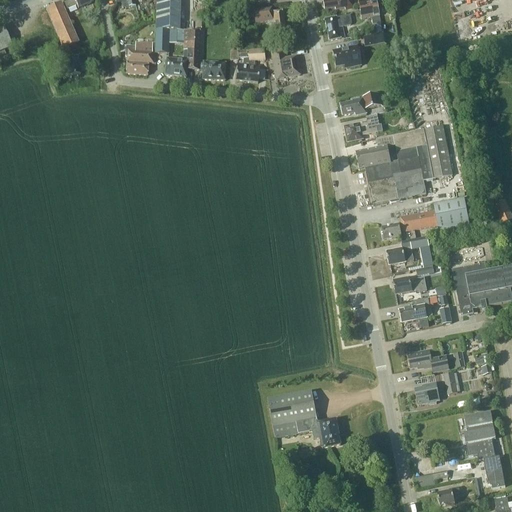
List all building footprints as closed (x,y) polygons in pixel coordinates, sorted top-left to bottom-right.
[(72,0),(63,4),(66,11),(73,8),(76,6),(77,10),(86,6),(91,4),(92,3),(90,0),(72,0)] [(113,0),(114,0),(115,0),(122,0),(125,8),(135,6),(133,0),(113,0)] [(155,0),(155,31),(154,44),(154,54),(168,55),(168,31),(179,31),(180,0),(155,0)] [(269,7),(268,0),(266,0),(252,2),(253,8),(269,7)] [(351,0),(323,0),(324,1),(322,2),(322,3),(321,5),(322,9),(324,10),(324,11),(334,9),(335,11),(344,9),(344,10),(353,9),(351,0)] [(356,2),(358,12),(377,8),(374,0),(366,0),(356,2)] [(60,4),(46,10),(63,50),(78,44),(64,12),(60,4)] [(377,8),(358,12),(360,21),(370,19),(372,26),(380,24),(377,8)] [(267,23),(270,25),(271,35),(274,35),(285,33),(283,13),(275,14),(272,14),(271,9),(253,11),(254,16),(255,24),(264,23),(267,23)] [(350,23),(349,16),(346,16),(336,18),(324,20),(329,42),(340,39),(343,39),(341,28),(349,27),(350,26),(350,25),(351,24),(350,23)] [(0,58),(6,56),(4,52),(11,48),(2,27),(0,27),(0,58)] [(364,48),(384,44),(382,34),(362,38),(364,48)] [(183,40),(183,61),(187,62),(186,70),(198,71),(199,64),(200,52),(200,40),(183,40)] [(416,48),(415,42),(403,44),(405,51),(416,48)] [(154,54),(154,44),(135,44),(135,47),(125,47),(124,57),(126,57),(125,75),(146,76),(147,65),(154,65),(154,54)] [(332,62),(334,62),(335,69),(349,66),(349,69),(360,67),(356,47),(332,52),(333,60),(331,60),(332,62)] [(235,82),(246,83),(248,67),(249,59),(246,59),(246,51),(237,52),(237,50),(230,51),(230,61),(237,61),(237,59),(242,59),(242,66),(237,65),(235,82)] [(257,51),(246,51),(246,59),(249,59),(248,67),(246,83),(257,84),(259,68),(253,67),(254,62),(262,62),(262,50),(257,51)] [(284,60),(283,52),(271,54),(275,80),(299,76),(296,57),(284,60)] [(79,75),(77,57),(66,59),(66,58),(55,59),(56,66),(66,65),(68,76),(79,75)] [(185,79),(186,70),(187,62),(183,61),(166,59),(164,76),(185,79)] [(199,64),(198,71),(202,72),(202,81),(213,81),(224,82),(225,64),(214,63),(202,63),(202,64),(199,64)] [(406,95),(405,87),(395,89),(396,97),(406,95)] [(381,106),(378,95),(351,100),(351,103),(340,105),(343,116),(355,114),(355,116),(366,114),(365,109),(381,106)] [(379,126),(377,115),(366,118),(367,124),(345,128),(348,142),(362,139),(362,136),(382,132),(381,126),(379,126)] [(390,164),(365,169),(373,205),(425,195),(423,182),(452,176),(443,127),(424,131),(393,137),(395,147),(398,162),(390,164)] [(395,147),(393,137),(376,140),(378,149),(356,154),(359,170),(365,169),(390,164),(387,148),(395,147)] [(409,232),(414,231),(437,227),(438,234),(439,235),(470,229),(464,199),(433,205),(434,208),(434,212),(400,219),(401,225),(399,225),(382,228),(384,241),(402,237),(400,231),(402,231),(403,233),(409,232)] [(503,225),(511,221),(511,212),(507,201),(495,206),(503,225)] [(424,238),(416,240),(411,241),(401,243),(402,249),(386,253),(389,267),(406,263),(413,262),(411,252),(419,250),(423,269),(432,267),(426,239),(424,239),(424,238)] [(511,301),(511,296),(511,289),(511,288),(511,267),(487,272),(486,264),(452,270),(461,316),(473,314),(473,310),(511,301)] [(434,274),(433,268),(416,271),(417,277),(434,274)] [(427,292),(424,278),(412,281),(410,281),(410,278),(393,282),(396,296),(420,291),(420,293),(427,292)] [(401,324),(417,321),(419,329),(429,327),(425,310),(430,309),(429,304),(428,299),(413,302),(415,308),(399,311),(401,324)] [(449,309),(441,311),(440,311),(442,326),(444,326),(451,325),(449,309)] [(415,324),(406,325),(407,334),(416,333),(415,324)] [(483,340),(482,333),(474,335),(476,341),(483,340)] [(411,371),(417,369),(418,372),(432,369),(433,374),(449,371),(446,357),(431,360),(429,351),(408,356),(411,371)] [(465,368),(462,354),(453,356),(456,370),(465,368)] [(489,364),(487,357),(474,360),(476,367),(489,364)] [(491,374),(490,367),(480,368),(482,375),(483,375),(483,376),(491,374)] [(464,373),(463,390),(471,390),(471,381),(476,381),(476,373),(464,373)] [(447,396),(457,394),(460,393),(457,375),(454,375),(454,374),(443,376),(447,396)] [(439,402),(436,384),(427,386),(427,388),(415,390),(418,406),(428,404),(429,406),(436,404),(436,402),(439,402)] [(318,424),(312,392),(268,401),(275,439),(313,432),(314,440),(320,439),(322,449),(341,446),(336,420),(318,424)] [(499,457),(495,458),(492,441),(496,440),(491,413),(464,418),(467,433),(464,434),(468,458),(479,456),(481,462),(482,461),(483,461),(488,484),(491,483),(492,490),(505,487),(499,458),(499,457)] [(433,475),(434,481),(448,478),(447,472),(433,475)] [(435,486),(434,481),(433,475),(427,476),(429,488),(435,486)] [(465,490),(477,487),(475,480),(463,482),(465,490)] [(460,493),(459,488),(449,490),(449,492),(437,495),(440,507),(455,504),(453,495),(460,493)] [(494,502),(495,504),(496,511),(509,511),(509,510),(511,509),(511,504),(508,505),(508,502),(508,501),(507,499),(494,502)]
